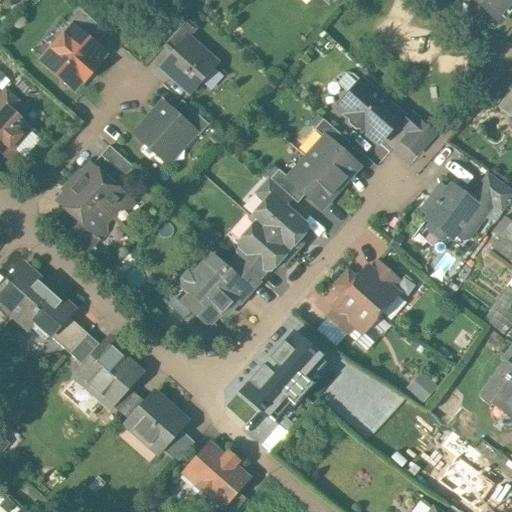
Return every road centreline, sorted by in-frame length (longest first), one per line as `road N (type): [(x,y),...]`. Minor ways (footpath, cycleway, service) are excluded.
road 1 (residential): [(392,186),(212,386)]
road 2 (residential): [(212,386),(22,228)]
road 3 (unknown): [(126,314),(269,165)]
road 4 (residential): [(22,228),(35,189),(132,86)]
road 5 (residential): [(212,386),(219,420),(327,511)]
